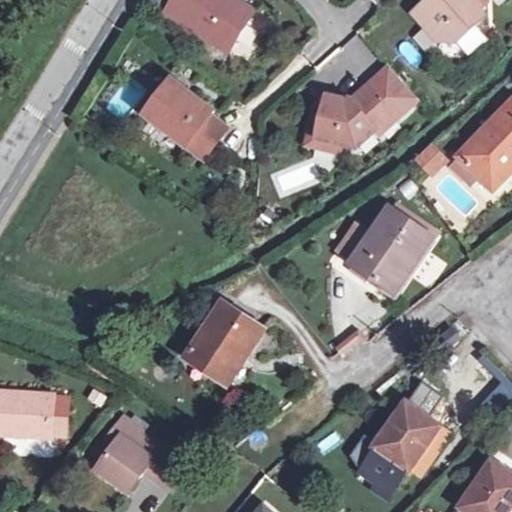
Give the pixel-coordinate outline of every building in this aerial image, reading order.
[(176,0),(168,13),(231,53),(257,12),(238,0),(176,0)] [(432,0),(416,15),(442,43),(459,43),(487,18),(470,0),(432,0)] [(411,88),(393,67),(354,103),(332,98),(329,111),(322,139),(348,146),(361,149),(381,131),(384,135),(407,113),(396,101),(411,88)] [(174,81),(148,115),(207,160),(230,130),(213,117),(216,113),(174,81)] [(511,104),(460,157),(462,158),(480,176),(494,189),(511,170),(511,104)] [(322,139),(329,111),(319,108),(310,147),(346,155),(348,146),(322,139)] [(433,146),(418,160),(432,174),(446,160),(433,146)] [(462,158),(453,167),(471,185),(480,176),(462,158)] [(432,238),(388,208),(371,234),(356,225),(339,250),(354,259),(352,262),(395,292),(432,238)] [(187,358),(225,383),(243,356),(247,359),(266,331),(224,303),(187,358)] [(362,328),(335,342),(341,355),(368,341),(362,328)] [(243,356),(225,383),(229,386),(247,359),(243,356)] [(366,435),(351,456),(362,472),(379,483),(397,488),(409,471),(410,472),(442,426),(430,418),(445,397),(423,382),(409,403),(407,402),(378,444),(366,435)] [(0,434),(53,438),(56,396),(0,392),(0,434)] [(122,438),(112,451),(99,469),(130,492),(147,469),(162,480),(175,461),(179,457),(126,418),(115,433),(122,438)] [(105,446),(112,451),(122,438),(115,433),(105,446)] [(175,461),(162,480),(161,481),(171,489),(186,469),(175,461)] [(509,511),(511,508),(511,474),(493,462),(462,507),(465,509),(463,511),(509,511)] [(397,488),(379,483),(371,495),(385,505),(397,488)]
